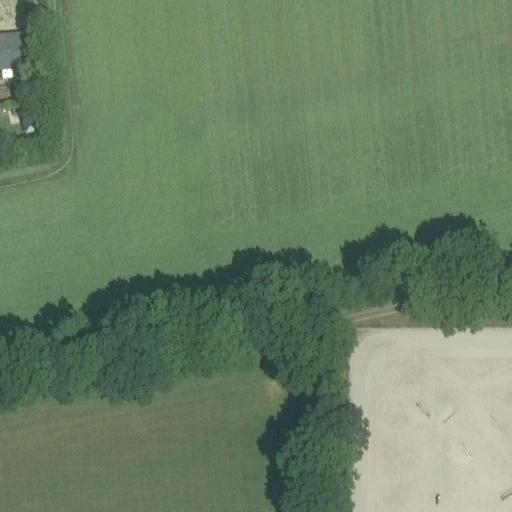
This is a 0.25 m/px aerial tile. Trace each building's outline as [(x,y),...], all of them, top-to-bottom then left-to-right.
[(0,0),(0,34),(30,33),(28,0),(0,0)] [(0,38),(0,74),(35,70),(31,35),(0,38)] [(28,86),(14,87),(16,104),(30,103),(30,101),(36,100),(35,88),(28,89),(28,86)] [(29,106),(31,114),(41,111),(39,104),(29,106)] [(31,115),(31,114),(29,106),(17,109),(20,118),(31,115)] [(40,144),(39,136),(25,139),(27,147),(40,144)]
